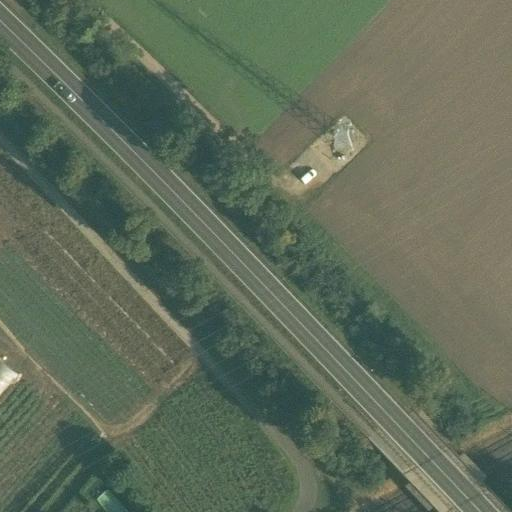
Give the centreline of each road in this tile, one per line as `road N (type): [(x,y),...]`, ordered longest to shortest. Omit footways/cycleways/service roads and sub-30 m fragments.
road 1 (secondary): [(476,511),(0,27)]
road 2 (track): [(82,0),(479,402)]
road 3 (residential): [(0,138),(309,473),(291,511)]
